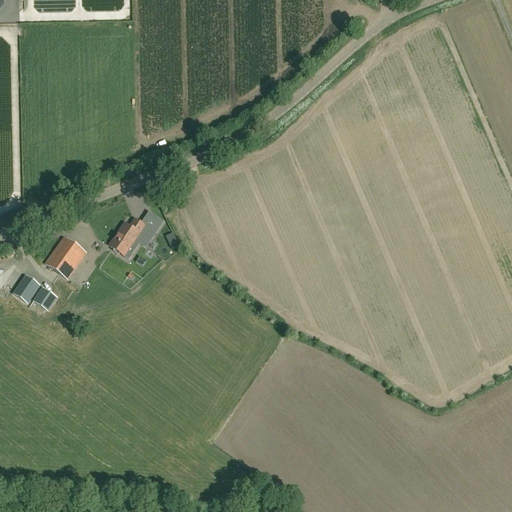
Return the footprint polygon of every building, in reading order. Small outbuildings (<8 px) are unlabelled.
[(149,214),(141,226),(135,222),(130,229),(125,226),(119,235),(126,239),(130,233),(132,235),(130,237),(135,241),(140,245),(142,246),(146,249),(164,224),(149,214)] [(140,245),(135,241),(130,237),(132,235),(130,233),(126,239),(119,235),(110,248),(129,261),(140,245)] [(178,247),(172,235),(166,238),(171,250),(178,247)] [(67,281),(86,255),(64,240),(45,266),(67,281)] [(27,305),(40,288),(25,278),(13,295),(27,305)] [(48,313),(57,300),(42,289),(33,303),(48,313)]
